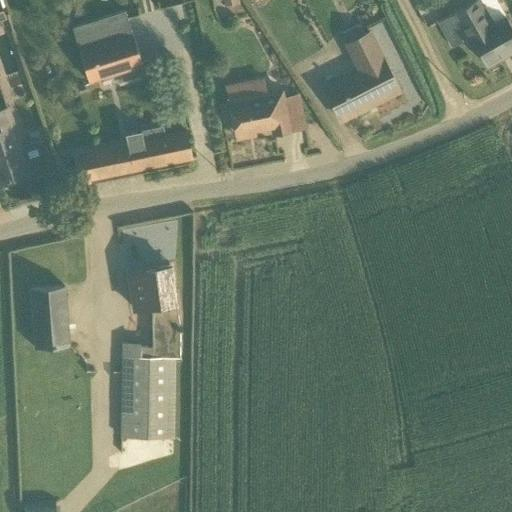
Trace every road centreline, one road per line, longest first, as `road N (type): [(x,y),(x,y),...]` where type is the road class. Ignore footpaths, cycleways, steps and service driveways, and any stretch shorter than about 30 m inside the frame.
road 1 (unclassified): [(0,236),(331,175),(457,131),(511,101)]
road 2 (track): [(395,0),(421,40),(457,131)]
